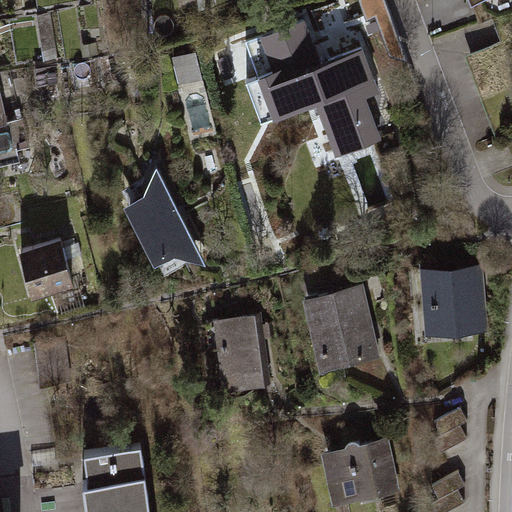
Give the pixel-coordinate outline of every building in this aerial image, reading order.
[(322,62),(309,22),(268,35),(280,71),(252,80),(264,118),(326,99),(342,148),(371,139),(376,154),(402,146),(370,47),(322,62)] [(203,50),(178,57),(187,87),(212,80),(203,50)] [(0,90),(0,162),(20,158),(17,148),(31,145),(25,117),(6,120),(0,90)] [(207,261),(157,164),(154,174),(148,191),(126,205),(155,263),(187,253),(197,259),(207,261)] [(17,190),(0,191),(0,222),(21,220),(17,190)] [(66,235),(24,245),(37,295),(78,284),(66,235)] [(486,260),(424,264),(429,334),(491,330),(486,260)] [(366,280),(307,294),(325,370),(384,356),(366,280)] [(262,308),(217,313),(225,386),(270,381),(262,308)] [(64,337),(36,343),(44,379),(72,373),(64,337)] [(464,407),(445,417),(440,420),(447,433),(439,437),(447,450),(471,437),(464,423),(471,419),(464,407)] [(391,433),(324,447),(336,501),(403,487),(391,433)] [(153,511),(144,442),(86,450),(95,511),(153,511)] [(461,473),(442,483),(436,486),(443,499),(436,503),(440,511),(451,511),(468,503),(460,489),(468,485),(461,473)]
